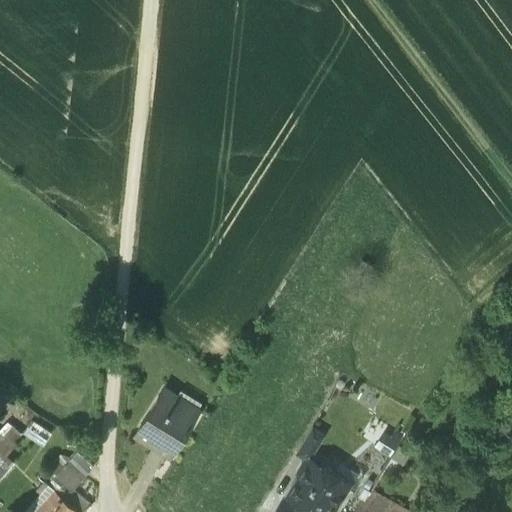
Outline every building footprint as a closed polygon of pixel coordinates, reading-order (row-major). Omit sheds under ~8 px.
[(176,397),(163,389),(135,436),(169,457),(196,412),(175,399),(176,397)] [(33,418),(23,431),(43,445),(53,432),(33,418)] [(0,456),(0,457),(21,432),(8,422),(0,431),(0,456)] [(405,446),(389,471),(402,479),(417,454),(405,446)] [(54,494),(65,482),(73,490),(94,467),(77,453),(72,459),(56,476),(46,487),(54,494)] [(49,469),(56,476),(72,459),(62,454),(49,469)] [(0,456),(0,477),(10,465),(0,457),(0,456)] [(322,471),(309,463),(303,465),(298,473),(299,479),(292,491),(294,492),(297,501),(295,504),(307,511),(332,511),(348,487),(335,479),(333,473),(327,470),(322,471)] [(65,482),(54,494),(73,511),(80,511),(89,503),(73,490),(65,482)] [(404,511),(370,493),(358,511),(404,511)] [(73,511),(54,494),(38,511),(73,511)]
